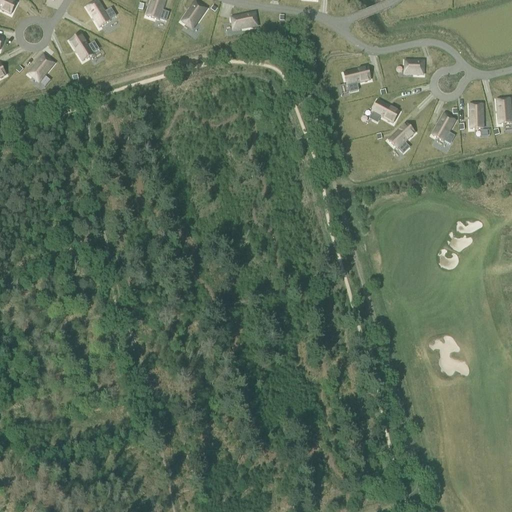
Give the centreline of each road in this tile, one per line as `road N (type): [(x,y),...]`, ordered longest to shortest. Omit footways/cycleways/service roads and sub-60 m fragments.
road 1 (track): [(344,222),(297,53),(286,44),(259,41),(87,91)]
road 2 (track): [(360,274),(425,511)]
